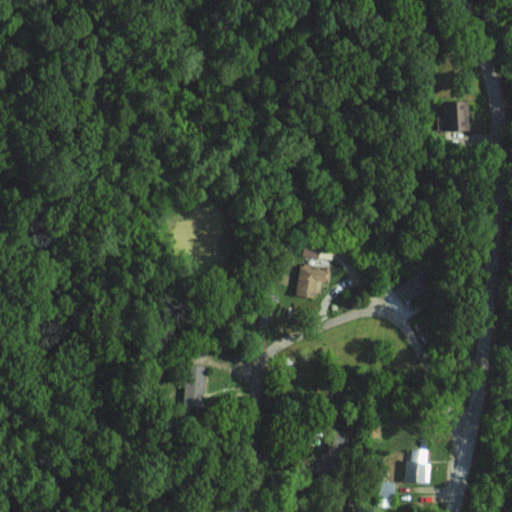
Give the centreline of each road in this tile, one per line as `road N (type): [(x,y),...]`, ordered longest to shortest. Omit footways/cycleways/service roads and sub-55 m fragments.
road 1 (residential): [(169,0),(253,146),(432,373),(470,447)]
road 2 (residential): [(471,0),(494,67),(494,198),(459,511)]
road 3 (residential): [(390,317),(264,367),(237,511)]
